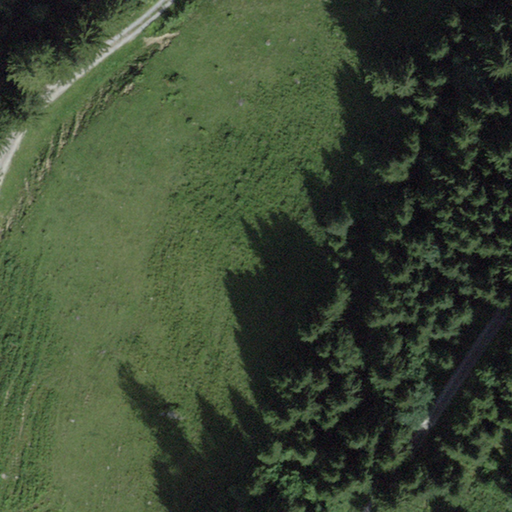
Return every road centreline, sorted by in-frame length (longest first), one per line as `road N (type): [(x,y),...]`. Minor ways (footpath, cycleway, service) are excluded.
road 1 (track): [(511,306),(370,511)]
road 2 (track): [(169,0),(42,102),(0,161)]
